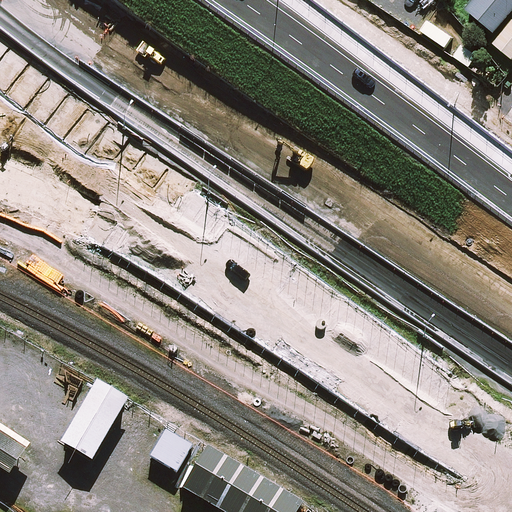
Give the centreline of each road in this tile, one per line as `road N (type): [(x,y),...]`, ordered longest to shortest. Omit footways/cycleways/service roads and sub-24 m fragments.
road 1 (motorway): [(511,348),(219,169),(118,101),(0,4)]
road 2 (motorway): [(511,467),(150,225),(0,138)]
road 3 (motorway): [(73,0),(176,85),(511,310)]
road 4 (track): [(0,237),(253,384),(450,511)]
road 5 (motorway): [(223,0),(511,205)]
